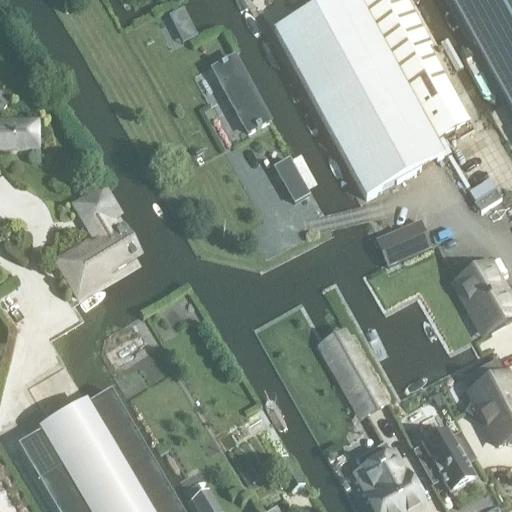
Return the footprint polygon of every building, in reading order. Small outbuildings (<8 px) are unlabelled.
[(442,160),(435,145),(356,0),(335,0),(274,35),(365,202),(442,160)] [(286,0),(291,8),(305,0),(286,0)] [(356,0),(435,145),(469,127),(428,52),(432,50),(403,0),(356,0)] [(511,0),(448,0),(511,116),(511,0)] [(233,62),(213,73),(248,136),(269,124),(233,62)] [(0,150),(37,150),(37,125),(0,125),(0,150)] [(288,164),(274,172),(294,207),(307,199),(308,198),(288,163),(288,164)] [(492,179),(471,191),(482,212),(504,201),(492,179)] [(118,231),(112,222),(120,218),(103,190),(74,207),(97,244),(92,248),(89,244),(55,264),(77,301),(110,281),(108,278),(136,260),(118,231)] [(375,243),(385,266),(387,270),(432,251),(419,224),(375,243)] [(485,340),(511,324),(511,307),(489,268),(455,287),(485,340)] [(365,373),(344,385),(364,420),(385,408),(365,373)] [(511,393),(505,380),(470,398),(474,405),(472,406),(467,418),(484,425),(488,423),(501,449),(510,445),(511,447),(511,446),(511,393)] [(55,511),(179,511),(111,396),(18,450),(55,511)] [(440,400),(433,404),(440,414),(446,410),(440,400)] [(463,466),(474,460),(461,437),(450,443),(446,437),(413,456),(430,485),(440,479),(450,497),(473,484),(463,466)] [(366,501),(372,511),(417,511),(423,508),(407,479),(404,480),(385,447),(356,464),(374,497),(366,501)] [(290,496),(304,488),(291,466),(277,475),(290,496)] [(197,511),(218,511),(207,494),(192,503),(197,511)]
